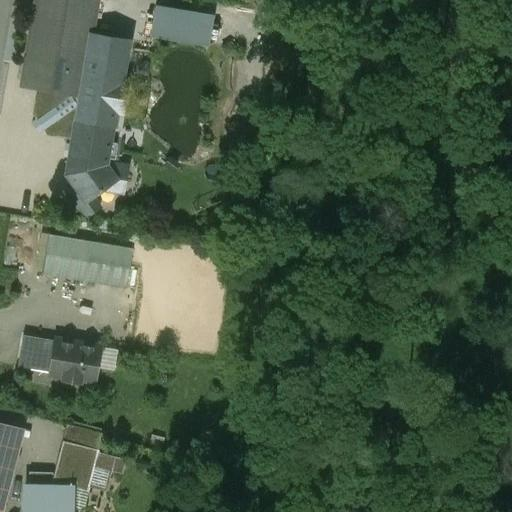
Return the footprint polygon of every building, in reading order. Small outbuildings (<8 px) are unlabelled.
[(97,0),(34,0),(20,85),(37,88),(81,96),(81,95),(92,35),(97,0)] [(214,16),(155,5),(149,36),(208,47),(214,16)] [(78,118),(112,124),(114,124),(116,111),(121,112),(126,84),(121,83),(128,40),(92,35),(81,95),(82,95),(78,118)] [(81,96),(37,88),(33,113),(47,134),(73,139),(76,118),(78,118),(82,95),(81,95),(81,96)] [(78,118),(76,118),(73,139),(67,173),(79,190),(86,200),(92,195),(99,190),(99,191),(102,189),(115,180),(105,165),(105,163),(112,124),(78,118)] [(128,167),(105,163),(105,165),(115,180),(102,189),(124,192),(128,167)] [(92,195),(86,200),(79,190),(68,198),(79,214),(87,216),(100,206),(92,195)] [(133,249),(48,234),(42,274),(126,288),(133,249)] [(56,341),(23,335),(17,366),(51,372),(56,341)] [(99,347),(56,340),(56,341),(51,372),(50,374),(64,376),(63,378),(80,381),(80,379),(93,381),(99,347)] [(25,429),(0,422),(0,507),(0,508),(25,429)] [(101,433),(68,424),(63,444),(96,452),(101,433)] [(90,476),(73,472),(71,479),(88,484),(90,476)] [(69,511),(70,487),(25,485),(24,511),(69,511)]
